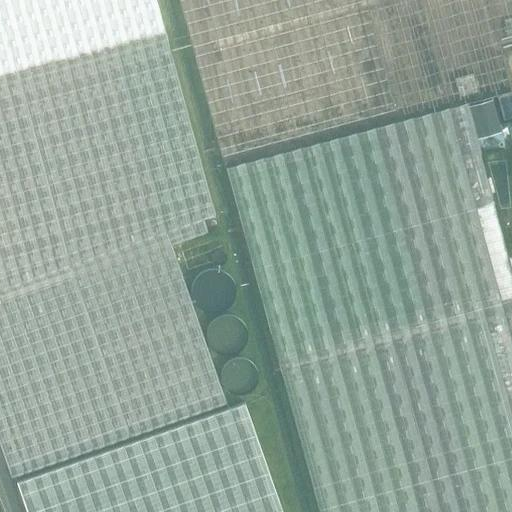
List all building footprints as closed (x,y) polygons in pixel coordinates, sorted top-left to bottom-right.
[(0,0),(0,447),(10,477),(224,403),(168,245),(194,236),(207,232),(202,218),(215,215),(156,0),(0,0)] [(502,121),(511,118),(511,96),(496,101),(502,121)] [(492,100),(468,106),(475,132),(499,126),(492,100)] [(224,168),(317,511),(511,511),(511,255),(508,256),(475,132),(468,106),(467,102),(224,168)] [(213,263),(217,265),(222,264),(225,261),(226,256),(223,252),(219,250),(215,251),(211,254),(211,259),(213,263)] [(202,310),(210,313),(219,312),(226,308),(232,301),(234,293),(233,284),(229,277),(222,271),(214,269),(205,270),(198,274),(192,281),(190,289),(191,298),(195,305),(202,310)] [(216,353),(225,355),(234,354),(241,349),(245,341),(246,332),(242,323),(236,317),(227,315),(218,317),(211,322),(206,330),(206,339),(209,347),(216,353)] [(257,382),(258,376),(257,370),(255,365),(251,361),(246,358),(240,357),(235,358),(229,360),(225,363),(222,368),(220,373),(220,379),(222,384),(225,389),(229,393),(235,395),(240,395),(246,394),(251,391),(255,387),(257,382)] [(281,511),(242,401),(12,481),(22,511),(281,511)]
